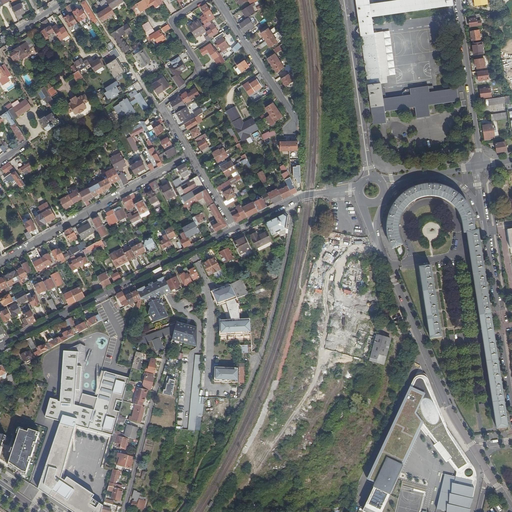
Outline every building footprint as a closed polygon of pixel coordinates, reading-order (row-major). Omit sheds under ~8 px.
[(110,7),(112,10),(125,2),(123,0),(106,0),(110,7)] [(143,0),(129,9),(131,12),(138,8),(141,12),(154,4),(157,9),(162,6),(158,0),(152,0),(151,1),(150,0),(143,0)] [(376,115),(379,124),(380,124),(379,120),(387,119),(386,112),(415,107),(417,118),(430,116),(429,105),(460,102),(463,102),(464,107),(468,107),(465,86),(458,87),(458,88),(458,89),(458,90),(435,93),(430,93),(429,87),(411,90),(412,96),(384,100),(382,84),(385,83),(388,83),(387,77),(390,76),(387,59),(384,59),(383,51),(386,51),(383,33),(374,34),(372,17),(454,6),(452,0),(398,0),(370,4),(369,0),(355,0),(361,26),(376,115)] [(86,2),(81,5),(94,24),(98,21),(86,2)] [(13,8),(17,17),(26,13),(21,4),(13,8)] [(210,22),(216,19),(207,4),(201,8),(206,15),(201,18),(206,25),(210,22)] [(242,11),(247,19),(251,17),(249,13),(253,11),(252,9),(255,7),(253,4),(253,5),(242,11)] [(103,22),(115,14),(112,10),(110,7),(101,13),(98,14),(98,15),(103,22)] [(79,22),(80,22),(83,19),(85,21),(87,19),(86,18),(87,17),(82,11),(80,12),(78,10),(74,13),(79,22)] [(480,15),(470,17),(471,20),(470,20),(471,27),(482,26),(482,22),(478,22),(478,19),(481,19),(480,15)] [(64,19),(70,28),(77,23),(73,16),(70,18),(69,16),(64,19)] [(47,20),(43,23),(47,29),(41,33),(45,40),(48,38),(47,37),(55,32),(53,29),(47,20)] [(204,26),(200,20),(189,27),(196,38),(207,31),(204,26)] [(140,26),(148,38),(156,33),(148,21),(140,26)] [(249,25),(246,21),(241,24),(245,32),(250,29),(248,26),(249,25)] [(207,31),(209,36),(210,37),(219,32),(214,24),(212,25),(207,28),(206,25),(204,26),(207,31)] [(55,32),(61,41),(62,40),(70,36),(65,28),(60,31),(57,26),(53,29),(55,32)] [(375,125),(379,124),(376,115),(361,26),(371,99),(370,99),(373,119),(374,119),(375,125)] [(112,34),(115,39),(130,30),(128,27),(125,29),(123,27),(112,34)] [(260,35),(265,42),(272,37),(276,34),(273,29),(269,32),(268,30),(260,35)] [(148,38),(149,41),(152,39),(155,45),(157,45),(166,40),(160,30),(156,33),(148,38)] [(472,41),(475,40),(481,40),(480,31),(471,32),(472,41)] [(281,38),(278,33),(276,34),(272,37),(276,42),(281,38)] [(35,49),(36,48),(30,37),(21,43),(22,46),(21,46),(20,45),(20,44),(18,46),(17,47),(18,48),(13,52),(14,53),(11,55),(15,62),(21,59),(23,60),(27,57),(27,54),(27,52),(34,47),(35,49)] [(220,53),(222,56),(228,52),(226,49),(229,47),(223,37),(216,41),(223,51),(220,53)] [(272,37),(265,42),(270,49),(277,44),(276,42),(272,37)] [(132,48),(135,52),(142,47),(140,43),(132,48)] [(483,43),(473,44),(474,51),(475,51),(476,55),(484,54),(483,43)] [(204,56),(210,52),(217,65),(225,61),(222,56),(220,53),(218,54),(212,44),(201,51),(204,56)] [(117,60),(121,57),(116,49),(112,52),(112,53),(116,60),(117,60)] [(145,67),(150,75),(158,70),(153,62),(151,62),(144,50),(134,56),(142,68),(145,67)] [(267,59),(272,67),(279,62),(274,55),(267,59)] [(172,77),(178,87),(184,82),(180,76),(183,74),(182,72),(187,69),(179,57),(171,62),(173,65),(169,68),(174,75),(172,77)] [(79,71),(80,71),(87,67),(88,69),(92,67),(95,72),(103,67),(99,59),(94,62),(91,59),(85,63),(82,59),(75,64),(79,71)] [(478,69),(486,68),(485,59),(475,61),(476,65),(477,65),(478,69)] [(107,66),(115,79),(125,73),(116,60),(115,61),(107,66)] [(116,60),(125,73),(117,60),(116,60)] [(237,66),(242,73),(249,68),(244,61),(239,64),(238,62),(235,64),(237,66)] [(279,62),(272,67),(276,74),(284,69),(279,62)] [(294,71),(293,65),(285,70),(288,75),(294,71)] [(10,81),(1,67),(0,67),(0,80),(3,86),(10,81)] [(295,79),(294,71),(288,75),(281,80),(285,87),(293,82),(292,81),(294,79),(295,79)] [(488,72),(479,73),(480,82),(489,80),(488,72)] [(77,82),(84,77),(81,73),(76,77),(74,74),(73,75),(77,82)] [(169,87),(164,78),(152,85),(158,94),(162,91),(169,87)] [(243,86),(247,93),(249,96),(262,88),(255,78),(243,86)] [(122,90),(116,81),(104,88),(106,92),(104,93),(108,99),(110,98),(111,99),(119,95),(118,93),(122,90)] [(412,96),(411,90),(407,90),(404,94),(387,96),(385,83),(382,84),(384,100),(412,96)] [(50,106),(55,103),(52,98),(49,94),(47,91),(45,87),(41,90),(46,97),(44,99),(48,104),(50,106)] [(49,94),(52,98),(58,94),(54,87),(53,88),(54,91),(49,94)] [(192,93),(188,96),(190,100),(194,98),(195,99),(199,96),(195,89),(191,92),(192,93)] [(481,90),(482,99),(492,98),(491,89),(481,90)] [(182,97),(180,98),(180,99),(183,103),(186,102),(186,104),(191,101),(190,100),(188,96),(186,93),(182,96),(182,97)] [(141,98),(139,95),(138,94),(129,100),(131,104),(137,100),(141,98)] [(77,99),(72,102),(68,105),(68,106),(65,107),(69,114),(74,111),(76,116),(88,109),(85,104),(89,101),(85,95),(82,97),(82,96),(77,99)] [(506,98),(483,101),(484,107),(507,104),(506,98)] [(9,111),(15,120),(32,108),(26,99),(20,104),(14,108),(9,111)] [(131,112),(135,110),(135,111),(136,111),(135,109),(131,104),(129,100),(128,99),(120,104),(121,105),(116,108),(122,118),(127,114),(128,115),(131,113),(131,112)] [(180,111),(185,108),(186,108),(183,103),(180,99),(178,100),(179,102),(176,104),(175,102),(170,104),(175,111),(179,109),(180,111)] [(12,105),(12,103),(5,108),(7,113),(9,111),(14,108),(12,105)] [(270,116),(277,111),(272,104),(265,109),(270,116)] [(180,111),(176,114),(181,123),(191,117),(185,108),(180,111)] [(240,120),(235,109),(227,113),(233,124),(240,120)] [(138,114),(136,111),(135,111),(135,110),(131,112),(131,113),(128,115),(130,119),(138,114)] [(20,142),(25,138),(17,124),(15,120),(9,111),(7,113),(1,117),(0,117),(0,123),(2,122),(1,121),(4,119),(4,118),(6,117),(20,140),(19,140),(20,142)] [(282,118),(277,111),(270,116),(265,119),(271,127),(276,124),(275,124),(276,123),(275,123),(280,119),(281,119),(282,118)] [(45,117),(40,120),(46,130),(48,130),(55,126),(53,123),(57,120),(52,113),(46,118),(45,117)] [(493,122),(509,120),(508,113),(492,116),(493,122)] [(197,118),(184,125),(187,130),(188,129),(190,128),(197,124),(195,121),(202,117),(201,115),(197,118)] [(160,126),(162,124),(160,120),(157,122),(154,124),(153,123),(150,124),(151,126),(146,129),(143,123),(139,123),(145,134),(153,130),(160,126)] [(256,131),(251,121),(243,125),(240,120),(233,124),(242,142),(250,138),(248,135),(256,131)] [(494,125),(484,127),(485,138),(486,143),(491,141),(491,140),(494,140),(493,137),(495,137),(495,133),(498,133),(497,129),(494,129),(494,125)] [(162,129),(160,126),(153,130),(157,136),(164,132),(163,131),(162,129)] [(197,128),(190,133),(192,136),(194,139),(201,135),(197,128)] [(264,141),(270,138),(268,133),(261,136),(264,141)] [(419,150),(451,143),(449,134),(417,141),(419,150)] [(207,139),(205,135),(195,141),(203,154),(210,150),(204,141),(207,139)] [(167,152),(173,149),(171,145),(170,143),(169,141),(167,139),(161,143),(164,149),(165,149),(167,152)] [(289,143),(289,151),(298,151),(297,142),(289,143)] [(136,146),(134,143),(130,145),(135,153),(139,151),(136,146)] [(281,152),(289,151),(289,143),(280,143),(281,152)] [(498,154),(508,152),(506,143),(496,145),(498,154)] [(212,154),(215,159),(225,153),(221,146),(217,148),(218,150),(213,153),(212,154)] [(179,152),(176,147),(173,149),(167,152),(165,153),(166,156),(168,159),(177,154),(176,153),(179,152)] [(163,166),(165,164),(162,159),(166,156),(165,153),(158,157),(163,166)] [(225,153),(215,159),(218,164),(222,162),(224,161),(224,160),(228,158),(225,153)] [(159,168),(162,166),(156,154),(155,154),(155,156),(153,157),(155,162),(159,168)] [(245,154),(241,157),(242,159),(236,162),(238,164),(241,163),(247,159),(245,154)] [(119,155),(110,160),(114,168),(116,172),(125,167),(119,155)] [(10,162),(2,168),(6,173),(14,168),(10,162)] [(33,167),(31,162),(21,169),(23,173),(24,173),(25,175),(32,171),(30,169),(33,167)] [(141,162),(130,167),(135,175),(145,169),(141,162)] [(225,162),(219,166),(223,173),(234,167),(231,162),(226,165),(225,162)] [(190,176),(184,166),(177,170),(183,180),(190,176)] [(223,173),(226,178),(237,172),(235,168),(234,167),(223,173)] [(112,171),(105,174),(108,180),(111,185),(116,182),(120,189),(124,187),(118,177),(116,172),(114,168),(111,169),(112,171)] [(12,174),(21,187),(26,185),(16,171),(12,174)] [(262,172),(258,174),(263,184),(268,182),(262,172)] [(292,195),(297,193),(287,172),(282,175),(286,183),(292,195)] [(124,187),(128,184),(123,174),(118,177),(124,187)] [(239,176),(215,189),(218,193),(230,186),(234,184),(241,180),(239,176)] [(205,192),(197,178),(176,190),(184,204),(195,198),(205,192)] [(172,183),(176,190),(183,186),(179,179),(172,183)] [(108,180),(103,182),(107,191),(112,188),(111,185),(108,180)] [(107,191),(103,182),(98,185),(103,193),(107,191)] [(159,189),(155,182),(149,186),(153,192),(159,189)] [(278,191),(283,200),(292,195),(286,183),(284,184),(284,185),(286,187),(278,191)] [(159,189),(166,201),(176,197),(169,184),(159,189)] [(103,193),(98,185),(94,187),(98,195),(103,193)] [(471,223),(474,223),(473,216),(471,212),(469,208),(467,203),(465,200),(461,197),(458,194),(454,191),(449,189),(446,188),(442,187),(435,186),(431,185),(425,186),(418,187),(415,188),(409,192),(403,195),(400,198),(397,202),(394,206),(392,210),(390,215),(389,218),(388,224),(387,228),(388,233),(388,239),(390,245),(391,248),(392,250),(395,249),(394,247),(393,245),(391,239),(390,233),(390,228),(390,225),(391,219),(392,216),(394,211),(396,207),(398,204),(401,201),(405,198),(409,194),(415,191),(419,190),(425,188),(430,188),(435,188),(440,189),(445,190),(448,191),(452,193),(456,196),(460,199),(462,202),(464,205),(467,209),(469,213),(470,217),(471,223)] [(77,189),(76,187),(66,192),(69,196),(72,194),(71,192),(77,189)] [(98,195),(94,187),(89,189),(93,198),(98,195)] [(497,348),(493,327),(494,327),(493,325),(493,324),(490,306),(490,304),(490,303),(489,303),(487,285),(487,284),(487,283),(486,283),(484,265),(484,264),(484,263),(484,262),(483,262),(480,244),(481,243),(481,242),(481,241),(480,241),(479,231),(476,232),(474,223),(471,223),(470,217),(469,213),(467,209),(464,205),(462,202),(460,199),(456,196),(452,193),(448,191),(445,190),(440,189),(435,188),(430,188),(425,188),(419,190),(415,191),(409,194),(405,198),(401,201),(398,204),(396,207),(394,211),(392,216),(391,219),(390,225),(390,228),(390,233),(391,239),(393,245),(394,247),(395,249),(403,246),(399,235),(399,230),(399,225),(402,215),(408,207),(414,201),(420,199),(428,197),(440,198),(447,201),(451,203),(457,210),(461,217),(464,234),(467,234),(474,276),(475,276),(475,281),(476,291),(477,291),(479,301),(478,301),(479,311),(480,311),(481,316),(480,316),(487,363),(488,363),(489,368),(488,368),(489,377),(490,377),(492,388),(491,388),(492,398),(493,397),(494,403),(493,403),(498,429),(509,427),(507,412),(507,411),(507,410),(504,392),(504,390),(504,389),(503,389),(501,371),(501,370),(501,369),(500,369),(497,351),(498,351),(497,349),(497,348)] [(82,198),(79,194),(77,189),(71,192),(72,194),(69,196),(69,197),(73,204),(75,202),(76,203),(79,204),(79,202),(79,200),(82,198)] [(89,189),(79,194),(82,198),(83,200),(87,208),(90,206),(87,201),(93,198),(89,189)] [(227,201),(223,203),(226,206),(232,203),(231,200),(236,197),(233,191),(234,191),(233,190),(232,190),(231,189),(223,194),(227,201)] [(271,199),(273,205),(283,200),(278,191),(277,190),(276,191),(268,195),(271,199)] [(153,192),(146,196),(151,206),(158,202),(153,192)] [(226,226),(205,192),(195,198),(197,203),(198,203),(204,199),(208,207),(214,218),(217,223),(216,224),(215,224),(213,222),(210,224),(211,226),(215,234),(226,228),(226,226)] [(73,204),(69,197),(60,202),(65,211),(69,208),(69,207),(73,205),(73,204)] [(129,197),(122,201),(128,211),(135,208),(135,207),(132,203),(129,197)] [(261,199),(253,203),(258,212),(267,208),(264,203),(261,197),(260,198),(261,199)] [(195,198),(184,204),(186,209),(197,203),(195,198)] [(232,203),(226,206),(228,210),(240,203),(238,199),(232,203)] [(140,217),(148,213),(149,212),(143,202),(135,207),(135,208),(136,210),(137,211),(137,212),(139,215),(140,217)] [(242,209),(247,218),(258,212),(253,203),(242,209)] [(41,215),(46,224),(55,219),(50,210),(47,204),(38,209),(39,211),(41,215)] [(235,211),(230,213),(236,223),(247,218),(242,209),(242,207),(241,205),(236,208),(239,213),(237,214),(235,211)] [(115,215),(119,222),(126,219),(122,211),(115,215)] [(110,227),(119,222),(115,215),(113,212),(107,215),(108,218),(106,219),(108,224),(110,226),(110,227)] [(44,225),(46,224),(41,215),(35,218),(35,219),(40,228),(44,225)] [(132,225),(141,220),(141,219),(140,217),(139,215),(137,216),(132,218),(131,215),(128,217),(132,225)] [(202,215),(192,220),(194,223),(196,227),(206,222),(202,215)] [(274,221),(266,225),(272,236),(281,232),(282,236),(285,234),(286,230),(288,218),(285,216),(274,221)] [(95,219),(92,220),(93,222),(97,230),(103,227),(99,219),(96,220),(95,219)] [(29,233),(29,234),(31,232),(32,233),(36,230),(31,221),(24,225),(29,233)] [(194,223),(182,230),(183,233),(184,234),(187,240),(200,233),(196,227),(194,223)] [(89,225),(77,231),(82,241),(94,235),(89,225)] [(103,227),(97,230),(101,238),(107,235),(103,227)] [(168,238),(169,241),(176,238),(171,229),(165,233),(168,238)] [(72,230),(65,233),(66,236),(70,244),(74,242),(73,241),(72,239),(75,237),(75,239),(76,238),(72,230)] [(256,234),(251,237),(257,249),(271,242),(267,233),(257,237),(256,234)] [(152,240),(153,240),(150,234),(149,234),(151,238),(146,241),(147,243),(145,243),(144,242),(143,242),(148,252),(149,254),(150,255),(158,251),(152,240)] [(184,249),(191,246),(187,240),(184,234),(181,236),(183,241),(180,242),(184,249)] [(168,238),(158,243),(162,251),(172,246),(169,241),(168,238)] [(244,239),(234,244),(240,255),(250,250),(244,239)] [(102,250),(105,249),(101,242),(83,252),(85,255),(89,253),(101,247),(102,250)] [(137,247),(141,256),(146,253),(142,245),(137,247)] [(64,259),(65,262),(71,259),(74,257),(80,253),(79,251),(82,250),(80,246),(67,253),(68,255),(66,256),(63,251),(60,253),(64,259)] [(136,258),(141,256),(137,247),(132,250),(132,251),(136,258)] [(128,262),(136,258),(132,251),(130,253),(128,248),(125,250),(126,251),(123,252),(114,257),(110,259),(115,269),(128,262)] [(229,249),(219,254),(224,265),(234,260),(229,249)] [(57,263),(64,259),(60,253),(59,251),(57,252),(56,251),(52,254),(57,263)] [(41,260),(46,269),(53,265),(48,256),(44,258),(44,259),(41,260)] [(77,270),(80,268),(76,261),(74,257),(71,259),(73,263),(72,264),(73,266),(70,267),(73,273),(74,272),(74,274),(77,272),(77,271),(77,270)] [(76,261),(80,268),(83,266),(84,267),(85,268),(88,266),(88,265),(85,259),(82,261),(81,258),(76,261)] [(214,259),(203,265),(209,276),(220,270),(214,259)] [(41,260),(33,264),(38,273),(46,269),(41,260)] [(24,262),(20,264),(23,269),(26,276),(31,273),(27,265),(26,265),(24,262)] [(129,264),(128,262),(115,269),(116,270),(129,264)] [(432,273),(431,267),(420,268),(422,284),(423,284),(424,289),(423,289),(425,298),(426,298),(427,309),(426,310),(428,319),(429,319),(429,324),(428,324),(431,340),(442,338),(441,332),(441,331),(441,329),(438,314),(439,314),(438,311),(435,293),(436,293),(435,291),(433,276),(433,273),(432,273)] [(49,276),(56,289),(63,285),(57,274),(55,268),(48,272),(49,275),(49,276)] [(25,280),(27,278),(26,276),(23,269),(18,271),(19,272),(18,273),(23,284),(25,283),(24,282),(25,281),(25,280)] [(194,269),(189,272),(193,281),(199,279),(194,269)] [(103,287),(111,284),(108,280),(109,280),(105,272),(97,276),(103,287)] [(114,282),(121,278),(118,272),(114,274),(116,277),(112,279),(114,282)] [(10,276),(15,285),(17,284),(18,285),(20,284),(20,285),(22,285),(16,274),(15,275),(14,273),(10,276)] [(184,274),(180,277),(184,286),(191,283),(187,275),(185,276),(184,274)] [(8,285),(11,290),(12,290),(11,289),(13,288),(12,286),(15,285),(10,276),(6,278),(6,279),(5,280),(8,285)] [(162,298),(171,293),(170,292),(166,283),(164,278),(158,281),(159,283),(154,285),(153,284),(149,286),(150,287),(146,289),(145,288),(137,292),(141,300),(149,302),(150,304),(149,304),(148,307),(150,308),(148,314),(153,324),(168,319),(162,307),(164,306),(162,301),(160,302),(162,298)] [(166,283),(170,292),(174,290),(175,293),(182,290),(176,278),(166,283)] [(0,287),(2,292),(5,290),(6,292),(7,291),(8,292),(9,291),(6,285),(8,285),(5,280),(2,282),(2,281),(0,281),(0,287)] [(43,284),(47,292),(50,290),(51,291),(55,289),(50,280),(44,283),(44,282),(43,283),(43,284)] [(243,297),(248,295),(250,295),(249,292),(247,293),(241,281),(230,286),(237,299),(243,297)] [(38,296),(47,292),(43,284),(39,285),(36,287),(35,286),(34,287),(38,296)] [(69,305),(85,297),(79,286),(63,295),(69,305)] [(237,299),(230,286),(220,290),(225,305),(231,322),(220,322),(220,337),(251,339),(251,338),(248,295),(243,297),(237,299)] [(225,305),(220,290),(211,293),(216,307),(225,305)] [(136,303),(141,300),(137,292),(132,295),(136,303)] [(29,301),(28,300),(25,293),(15,298),(17,302),(19,306),(29,301)] [(125,298),(122,293),(116,297),(117,298),(118,298),(123,308),(124,307),(125,309),(129,307),(125,298)] [(130,295),(125,298),(129,307),(130,309),(132,308),(131,307),(132,307),(131,305),(134,304),(130,295)] [(6,308),(13,304),(10,297),(0,301),(3,306),(5,308),(6,308)] [(29,301),(32,309),(35,307),(35,308),(40,306),(35,297),(28,300),(29,301)] [(53,312),(58,310),(52,299),(47,301),(53,312)] [(16,306),(9,310),(14,319),(18,317),(18,316),(21,315),(16,306)] [(28,324),(36,321),(32,312),(29,314),(27,315),(25,312),(23,308),(21,310),(25,317),(28,324)] [(0,310),(0,315),(0,316),(4,324),(9,322),(9,321),(12,319),(7,311),(4,313),(3,309),(0,310)] [(396,328),(403,325),(402,322),(404,321),(400,312),(391,316),(391,317),(390,318),(391,321),(393,321),(396,328)] [(101,322),(99,316),(87,323),(90,328),(101,322)] [(81,333),(87,330),(84,324),(74,330),(76,333),(78,332),(79,334),(81,333)] [(172,342),(190,346),(192,328),(177,324),(176,326),(174,334),(172,342)] [(176,326),(157,333),(158,335),(162,333),(161,332),(169,330),(167,337),(174,334),(176,326)] [(157,333),(140,339),(138,348),(152,343),(153,342),(157,353),(159,352),(161,351),(164,350),(160,340),(167,337),(169,330),(161,332),(162,333),(158,335),(157,333)] [(62,344),(74,337),(71,332),(68,334),(67,333),(63,335),(64,338),(61,340),(62,344)] [(384,366),(392,340),(377,336),(370,362),(384,366)] [(61,345),(59,339),(54,342),(53,341),(52,340),(49,342),(48,343),(52,350),(55,348),(61,345)] [(101,511),(104,506),(93,498),(95,495),(68,477),(65,480),(61,478),(79,427),(113,437),(119,412),(114,410),(117,401),(122,402),(129,380),(106,373),(98,398),(83,394),(86,347),(81,344),(64,352),(61,403),(52,400),(46,418),(61,423),(38,491),(44,494),(70,511),(101,511)] [(36,358),(47,353),(48,352),(46,346),(42,348),(42,347),(37,350),(39,352),(35,355),(36,358)] [(137,371),(142,354),(136,353),(132,369),(137,371)] [(30,354),(28,354),(27,355),(26,354),(21,357),(25,365),(25,364),(26,365),(27,366),(30,364),(31,363),(30,362),(33,360),(30,354)] [(194,432),(200,385),(201,357),(195,356),(188,431),(194,432)] [(156,361),(151,360),(148,370),(155,372),(156,367),(154,367),(156,361)] [(25,365),(22,367),(27,377),(28,376),(30,375),(25,365)] [(238,383),(238,369),(215,369),(215,383),(222,383),(222,384),(231,384),(231,383),(238,383)] [(148,391),(151,392),(152,388),(154,379),(153,379),(154,376),(145,374),(143,380),(145,381),(144,382),(143,386),(144,386),(143,390),(148,391)] [(370,511),(380,511),(398,475),(392,472),(413,427),(412,426),(417,417),(421,422),(418,425),(426,437),(430,434),(459,470),(468,464),(453,440),(450,441),(439,423),(442,421),(430,397),(425,398),(423,390),(425,384),(426,381),(425,380),(424,379),(423,378),(421,378),(420,378),(419,378),(417,378),(416,381),(369,481),(376,484),(374,488),(380,492),(370,511)] [(147,396),(148,391),(143,390),(137,388),(133,405),(136,405),(142,407),(144,403),(146,396),(147,396)] [(26,405),(21,394),(18,403),(25,405),(26,405)] [(141,424),(145,408),(142,407),(136,405),(132,418),(130,417),(129,421),(141,424)] [(128,426),(125,438),(136,441),(139,429),(128,426)] [(43,439),(18,430),(7,465),(26,476),(32,478),(43,439)] [(10,437),(0,434),(0,463),(1,464),(10,437)] [(119,436),(114,435),(113,437),(112,441),(120,443),(122,438),(119,437),(119,436)] [(122,438),(120,443),(122,444),(120,449),(126,451),(129,440),(122,438)] [(133,458),(118,454),(117,458),(119,458),(120,459),(118,466),(130,469),(132,462),(133,458)] [(121,472),(113,470),(109,487),(114,488),(115,485),(116,482),(117,480),(118,476),(118,475),(120,475),(121,472)] [(472,488),(474,481),(445,475),(438,510),(449,511),(448,511),(471,511),(472,510),(471,509),(474,499),(473,499),(475,488),(472,488)] [(114,488),(109,487),(108,492),(113,493),(112,500),(120,502),(121,497),(120,497),(122,490),(121,490),(114,488)] [(140,498),(141,491),(140,491),(139,492),(134,491),(132,498),(134,499),(139,500),(140,498)] [(136,509),(143,511),(145,502),(139,501),(138,503),(136,509)]
